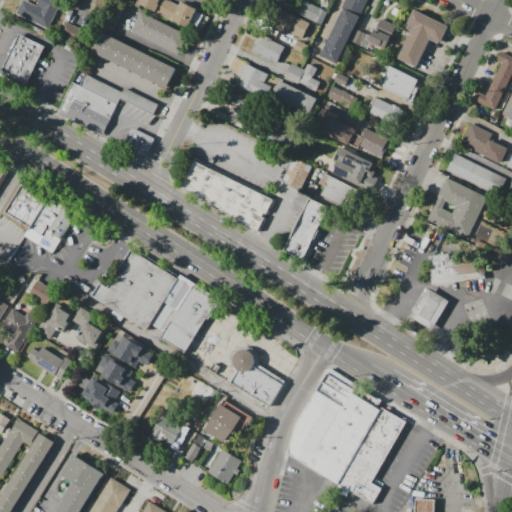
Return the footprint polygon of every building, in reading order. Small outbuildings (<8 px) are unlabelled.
[(61,0),(50,22),(38,16),(41,8),(36,6),(39,0),(61,0)] [(100,0),(95,12),(84,6),(87,0),(100,0)] [(140,3),(141,0),(168,0),(178,5),(181,1),(199,10),(190,29),(140,3)] [(292,12),(270,2),(270,0),(290,0),(297,3),(292,12)] [(300,0),(327,13),(321,24),(295,12),(300,0)] [(367,0),(338,62),(320,54),(342,9),(341,9),(345,0),(367,0)] [(297,18),(289,35),(262,22),(270,5),(297,18)] [(414,9),(448,25),(439,44),(430,40),(416,68),(398,59),(411,30),(405,27),(414,9)] [(142,12),(190,36),(180,56),(150,40),(132,31),(142,12)] [(381,18),(397,26),(393,34),(377,26),(381,18)] [(65,21),(87,32),(80,46),(58,35),(65,21)] [(371,35),(365,47),(351,40),(356,29),(371,35)] [(375,29),(390,36),(385,49),(369,41),(375,29)] [(101,30),(177,68),(166,89),(90,51),(101,30)] [(0,73),(20,34),(44,46),(21,91),(0,80),(0,73)] [(276,66),(251,54),(260,35),(285,47),(276,66)] [(511,56),(511,74),(495,110),(477,102),(481,92),(486,95),(502,62),(497,60),(501,51),(511,56)] [(245,63),(268,74),(264,82),(271,86),(269,89),(272,90),(267,100),(235,84),(240,73),(245,63)] [(316,92),(305,87),(306,85),(300,82),(298,85),(284,79),(291,63),(304,69),(307,63),(318,68),(313,78),(321,81),(316,92)] [(389,65),(419,79),(415,87),(418,88),(412,101),(379,86),(389,65)] [(86,73),(123,92),(125,87),(159,105),(154,115),(120,98),(102,134),(58,111),(73,82),(80,85),(86,73)] [(338,73),(349,79),(346,86),(334,80),(338,73)] [(280,80),(319,99),(311,116),(272,97),(280,80)] [(332,86),(357,98),(351,111),(342,107),(343,104),(327,97),(332,86)] [(511,92),(511,119),(502,114),(511,92)] [(233,94),(256,104),(245,127),(226,118),(230,110),(226,108),(233,94)] [(377,99),(392,106),(384,122),(369,115),(377,99)] [(350,144),(349,147),(313,130),(321,113),(357,130),(355,134),(362,137),(366,129),(391,141),(382,159),(350,144)] [(284,149),(292,133),(263,118),(255,135),(284,149)] [(470,123),(492,134),(490,139),(508,147),(499,165),(459,145),(470,123)] [(132,127),(155,139),(143,162),(120,150),(132,127)] [(340,146),(376,163),(370,176),(365,174),(360,184),(329,169),(340,146)] [(455,153),(507,178),(498,197),(446,172),(455,153)] [(293,157),(311,166),(300,190),(283,180),(293,157)] [(273,199),(257,232),(244,225),(245,223),(219,210),(220,208),(195,195),(196,193),(182,186),(195,161),(273,199)] [(0,164),(10,171),(0,186),(0,164)] [(319,171),(324,174),(324,173),(363,191),(354,210),(321,195),(325,188),(324,187),(324,186),(322,185),(319,183),(319,182),(315,180),(319,171)] [(451,208),(442,227),(427,220),(438,198),(437,197),(446,178),(490,198),(479,221),(451,208)] [(22,180),(2,212),(29,228),(25,235),(51,251),(75,214),(22,180)] [(308,198),(328,208),(302,261),(282,252),(308,198)] [(131,249),(178,278),(149,324),(146,329),(92,296),(100,282),(108,287),(131,249)] [(428,256),(447,254),(448,261),(484,257),(486,279),(432,285),(428,256)] [(178,278),(180,274),(219,297),(185,354),(159,338),(163,332),(149,324),(178,278)] [(29,294),(38,280),(55,290),(47,304),(29,294)] [(429,288),(450,301),(432,330),(411,317),(429,288)] [(0,289),(1,290),(0,291),(0,300),(10,306),(0,322),(0,289)] [(64,332),(58,329),(51,340),(37,331),(45,318),(48,320),(58,303),(75,314),(64,332)] [(97,348),(77,336),(83,327),(73,320),(81,307),(95,315),(92,321),(107,330),(97,348)] [(18,352),(6,345),(12,335),(1,329),(13,308),(26,316),(28,312),(38,318),(18,352)] [(107,351),(115,339),(122,343),(125,337),(153,354),(146,366),(139,361),(135,367),(107,351)] [(34,363),(35,361),(28,357),(35,346),(41,350),(43,347),(63,359),(65,356),(73,361),(62,379),(34,363)] [(235,368),(233,363),(233,358),(234,353),(238,350),(242,348),(247,347),(252,349),(256,352),(258,357),(258,362),(257,364),(285,381),(269,406),(228,380),(235,368)] [(102,376),(104,372),(103,371),(104,369),(99,365),(106,354),(133,370),(129,377),(136,381),(129,392),(102,376)] [(327,368),(356,385),(308,466),(288,454),(297,424),(327,368)] [(198,378),(222,391),(212,408),(189,394),(198,378)] [(82,395),(85,389),(88,391),(95,379),(103,384),(104,380),(121,390),(115,402),(119,404),(113,413),(103,407),(101,410),(89,402),(90,400),(82,395)] [(383,407),(338,484),(308,466),(356,385),(381,400),(378,405),(383,407)] [(205,429),(220,404),(242,418),(228,443),(205,429)] [(406,422),(372,482),(382,489),(372,505),(338,484),(383,407),(406,422)] [(0,412),(11,419),(3,434),(0,432),(0,412)] [(163,416),(183,427),(170,448),(151,436),(163,416)] [(0,448),(18,420),(37,432),(29,445),(23,441),(0,477),(0,448)] [(0,511),(0,496),(39,434),(53,443),(9,511),(0,511)] [(193,462),(185,457),(198,434),(206,438),(193,462)] [(222,450),(241,461),(227,484),(208,473),(222,450)] [(102,475),(79,511),(55,511),(73,484),(60,476),(72,457),(102,475)] [(88,511),(111,477),(130,489),(115,511),(88,511)] [(415,511),(416,499),(436,500),(435,511),(415,511)] [(141,511),(148,501),(165,511),(141,511)]
